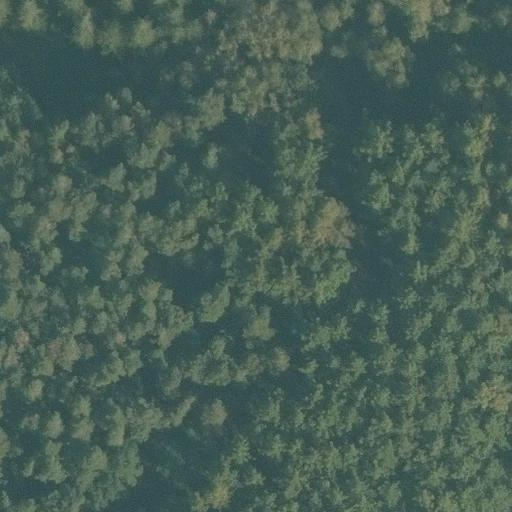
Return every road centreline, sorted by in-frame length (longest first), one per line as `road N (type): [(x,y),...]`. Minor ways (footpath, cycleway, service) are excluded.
road 1 (track): [(189,511),(351,318),(368,279),(368,222),(316,0)]
road 2 (track): [(333,78),(229,66),(236,0)]
